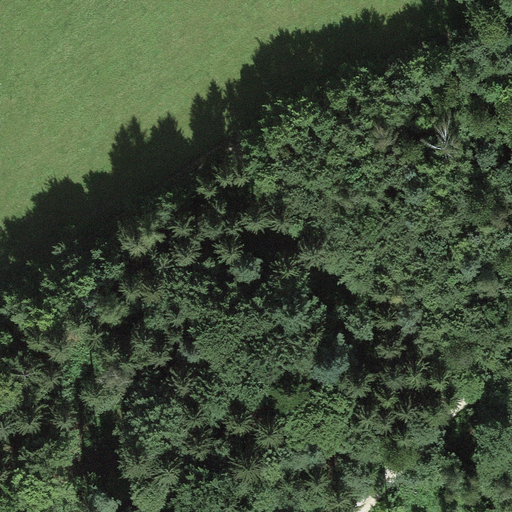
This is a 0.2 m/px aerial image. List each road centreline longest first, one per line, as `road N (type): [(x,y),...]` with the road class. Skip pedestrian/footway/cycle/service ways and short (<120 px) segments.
road 1 (track): [(511,11),(308,96),(0,308)]
road 2 (track): [(511,332),(351,511)]
